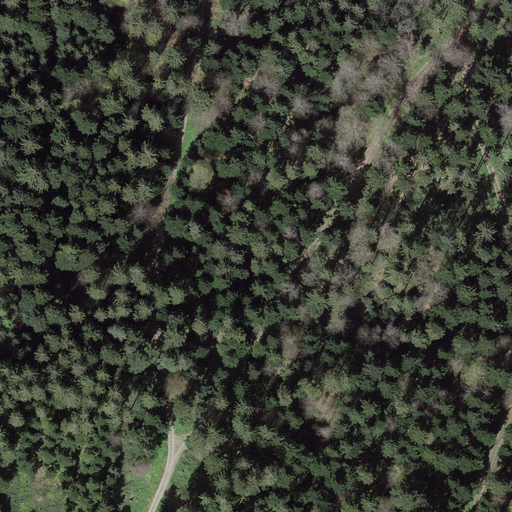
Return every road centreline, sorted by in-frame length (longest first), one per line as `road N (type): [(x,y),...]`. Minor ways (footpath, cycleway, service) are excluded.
road 1 (track): [(475,0),(435,59),(395,88),(339,216),(290,276),(166,480)]
road 2 (track): [(205,0),(156,241),(166,480),(152,511)]
road 3 (track): [(411,75),(440,84),(511,246)]
